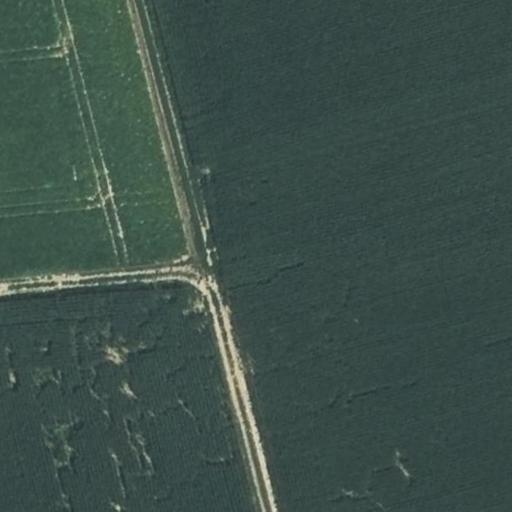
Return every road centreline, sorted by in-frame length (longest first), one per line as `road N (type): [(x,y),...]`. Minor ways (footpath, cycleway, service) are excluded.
road 1 (track): [(268,511),(203,254)]
road 2 (track): [(203,254),(140,0)]
road 3 (track): [(0,274),(203,254)]
